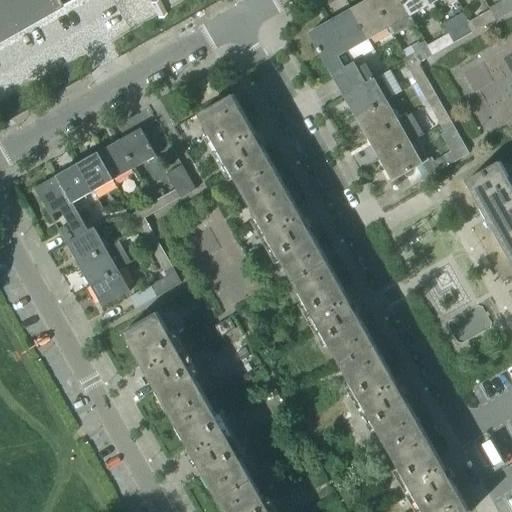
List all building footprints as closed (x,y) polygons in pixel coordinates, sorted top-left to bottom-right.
[(77,0),(0,0),(0,43),(20,32),(77,0)] [(351,10),(368,40),(389,28),(372,0),(369,0),(351,10)] [(410,16),(400,0),(372,0),(389,28),(393,37),(415,25),(410,16)] [(400,0),(410,16),(430,5),(427,0),(400,0)] [(505,0),(488,10),(489,11),(495,21),(511,10),(511,3),(509,0),(505,0)] [(330,21),(330,22),(347,52),(368,40),(351,10),(350,10),(350,11),(331,22),(330,21)] [(489,11),(469,23),(474,33),(495,21),(489,11)] [(332,76),(332,77),(354,64),(347,52),(330,22),(329,22),(310,34),(310,33),(308,34),(332,76)] [(469,23),(448,35),(454,44),(474,33),(469,23)] [(448,35),(427,47),(433,56),(454,44),(448,35)] [(412,49),(415,54),(421,63),(433,56),(427,47),(425,42),(412,49)] [(1,60),(6,73),(35,61),(29,48),(1,60)] [(404,60),(410,72),(420,67),(421,63),(415,54),(404,60)] [(333,77),(338,87),(360,75),(358,70),(354,64),(332,77),(333,77)] [(366,66),(358,70),(360,75),(338,87),(344,97),(344,98),(345,98),(351,95),(366,87),(366,86),(375,81),(368,70),(366,66)] [(410,72),(417,85),(427,79),(420,67),(410,72)] [(394,71),(384,74),(391,95),(401,92),(394,71)] [(199,85),(198,85),(206,99),(216,93),(209,79),(208,80),(199,85)] [(429,105),(429,106),(438,100),(427,79),(417,85),(413,87),(424,108),(429,105)] [(356,118),(356,119),(387,102),(375,81),(366,86),(366,87),(351,95),(345,98),(356,118)] [(200,116),(388,448),(424,511),(469,511),(314,238),(234,97),(233,95),(199,115),(200,116)] [(438,100),(429,106),(441,126),(450,121),(438,100)] [(368,139),(368,140),(399,123),(387,102),(356,119),(357,119),(368,139)] [(379,160),(380,160),(410,143),(404,133),(410,130),(404,120),(399,123),(368,140),(369,140),(380,160),(379,160)] [(417,140),(410,143),(380,160),(380,161),(392,181),(391,181),(392,182),(403,175),(404,176),(405,177),(406,178),(408,178),(409,178),(411,177),(412,177),(413,176),(414,175),(414,173),(415,172),(414,170),(414,169),(422,164),(429,178),(469,155),(450,121),(441,126),(457,154),(436,166),(432,158),(429,160),(417,140)] [(132,135),(119,142),(135,169),(147,162),(148,163),(149,163),(149,161),(156,157),(141,129),(133,134),(132,132),(131,133),(132,135)] [(111,146),(99,153),(114,181),(127,174),(127,175),(129,175),(128,173),(135,169),(119,142),(112,146),(111,144),(110,145),(111,146)] [(90,158),(78,165),(94,192),(106,186),(106,187),(108,186),(107,185),(114,181),(99,153),(91,158),(90,156),(89,156),(90,158)] [(488,219),(503,246),(511,262),(511,183),(500,162),(466,181),(482,209),(482,210),(487,219),(488,219)] [(69,170),(57,177),(73,204),(84,198),(85,199),(87,198),(86,197),(94,192),(78,165),(70,170),(69,168),(68,168),(69,170)] [(176,191),(164,197),(169,205),(196,190),(182,166),(166,175),(176,191)] [(61,211),(71,228),(83,222),(73,204),(57,177),(49,181),(48,179),(47,180),(48,182),(36,189),(51,217),(61,211)] [(164,197),(153,203),(158,211),(169,205),(164,197)] [(153,203),(143,210),(147,218),(158,211),(153,203)] [(147,218),(143,210),(132,216),(137,224),(145,219),(147,218)] [(137,224),(141,231),(149,227),(145,219),(137,224)] [(61,234),(66,243),(88,231),(83,222),(71,228),(61,234)] [(141,231),(147,243),(155,238),(149,227),(141,231)] [(74,257),(79,265),(106,250),(102,241),(103,240),(103,239),(101,240),(94,228),(88,231),(66,243),(74,257),(72,257),(73,258),(74,257)] [(155,238),(147,243),(154,253),(161,249),(155,238)] [(114,244),(124,265),(132,261),(122,240),(114,244)] [(86,278),(91,286),(118,270),(113,262),(115,261),(115,260),(113,261),(106,250),(79,265),(86,277),(84,278),(85,279),(86,278)] [(167,277),(150,286),(129,298),(135,310),(181,284),(166,257),(158,261),(167,277)] [(118,270),(91,286),(97,298),(96,299),(96,300),(98,299),(103,307),(130,292),(125,283),(127,282),(126,281),(125,282),(118,270)] [(125,334),(225,511),(270,511),(159,314),(158,313),(124,332),(124,334),(125,334)] [(215,327),(221,337),(235,329),(229,318),(215,327)] [(397,504),(401,511),(413,503),(409,497),(397,504)]
